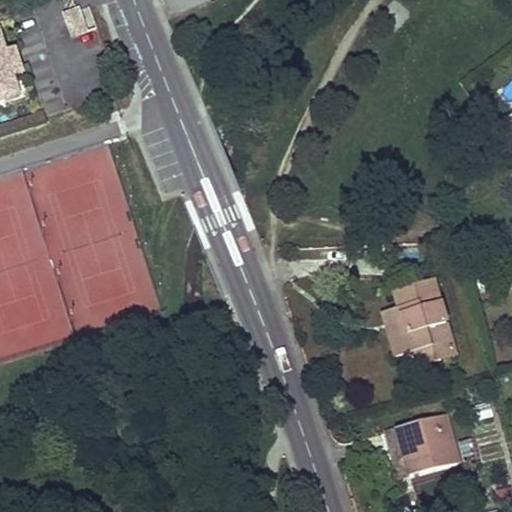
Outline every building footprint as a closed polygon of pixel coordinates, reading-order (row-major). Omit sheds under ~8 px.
[(85,33),(77,11),(66,15),(73,37),(85,33)] [(22,75),(15,51),(4,54),(2,55),(3,57),(0,58),(0,71),(2,79),(9,76),(10,79),(12,78),(22,75)] [(0,104),(9,101),(2,79),(0,71),(0,104)] [(18,98),(12,78),(10,79),(9,76),(2,79),(9,101),(18,98)] [(455,357),(432,282),(394,293),(400,313),(404,327),(388,332),(396,359),(416,353),(431,348),(435,363),(455,357)] [(388,332),(404,327),(400,313),(384,318),(388,332)] [(435,363),(431,348),(416,353),(420,367),(435,363)] [(492,417),(489,405),(475,408),(479,421),(492,417)] [(457,464),(444,417),(403,429),(402,427),(386,432),(392,451),(408,447),(411,458),(405,460),(410,477),(457,464)] [(481,463),(475,440),(459,444),(466,467),(481,463)] [(410,477),(405,460),(411,458),(408,447),(392,451),(400,480),(410,477)] [(511,502),(511,495),(510,490),(496,494),(500,506),(511,502)]
